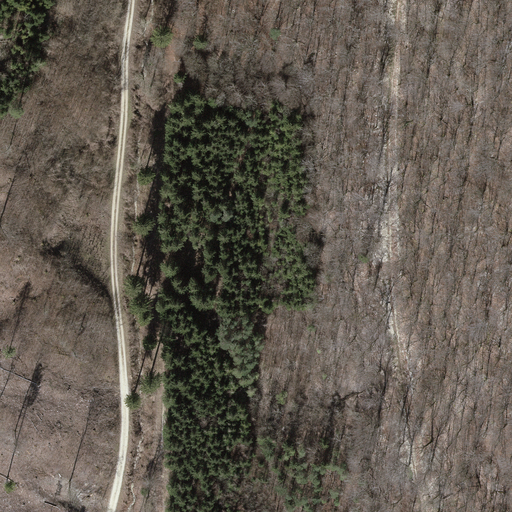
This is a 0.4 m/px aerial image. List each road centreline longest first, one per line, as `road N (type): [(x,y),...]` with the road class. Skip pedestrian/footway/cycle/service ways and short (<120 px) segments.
road 1 (track): [(131,0),(115,262),(128,458),(114,511)]
road 2 (track): [(420,511),(392,306),(391,80),(399,0)]
